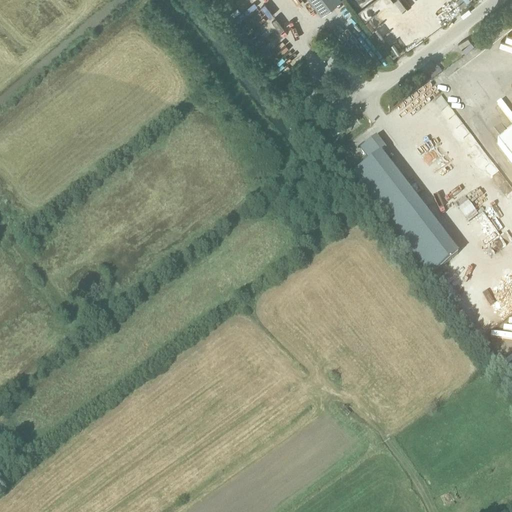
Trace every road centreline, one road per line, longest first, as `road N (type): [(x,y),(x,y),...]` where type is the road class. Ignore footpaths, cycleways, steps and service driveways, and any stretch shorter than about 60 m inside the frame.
road 1 (track): [(166,0),(296,164),(95,316)]
road 2 (track): [(0,129),(152,0)]
road 3 (track): [(427,511),(378,440),(323,386)]
road 4 (track): [(95,316),(67,312),(0,219)]
road 5 (unclassified): [(392,79),(496,0)]
